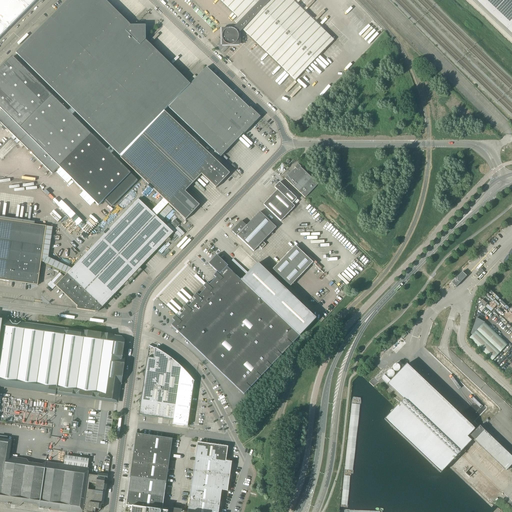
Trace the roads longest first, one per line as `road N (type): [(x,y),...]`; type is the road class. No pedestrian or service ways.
road 1 (unclassified): [(138,326),(149,290),(287,147)]
road 2 (unclassified): [(287,147),(474,144),(504,182)]
road 3 (unclassified): [(372,311),(330,372),(301,511)]
road 4 (unclassified): [(316,511),(340,378),(372,311)]
road 5 (unclassified): [(287,147),(275,118),(152,0)]
road 6 (unclassified): [(372,311),(504,182)]
road 7 (unclassified): [(138,326),(197,365),(235,440)]
road 8 (unclassified): [(0,305),(138,326)]
road 9 (unknown): [(127,405),(0,390)]
